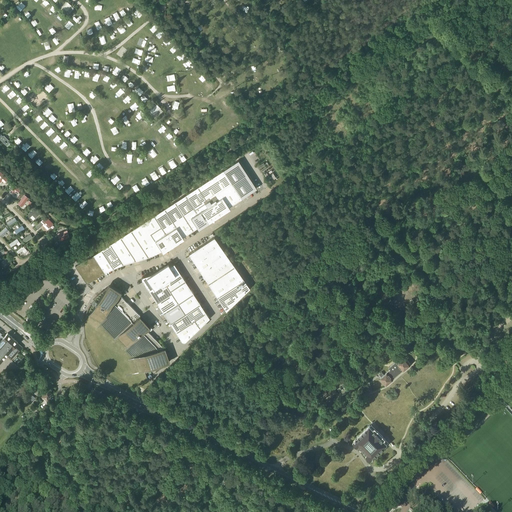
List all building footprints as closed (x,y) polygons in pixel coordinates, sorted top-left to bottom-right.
[(64,0),(63,0),(58,6),(68,15),(74,8),(71,6),(72,5),(67,2),(64,0)] [(152,116),(155,119),(160,113),(161,114),(162,113),(161,112),(163,111),(160,108),(161,108),(157,104),(156,104),(153,102),(146,110),(148,112),(148,113),(152,117),(152,116)] [(0,134),(0,139),(7,146),(10,143),(0,134)] [(187,193),(185,194),(197,212),(190,216),(198,228),(208,221),(211,219),(213,218),(215,217),(217,216),(218,215),(220,214),(221,213),(223,212),(225,211),(227,209),(229,208),(230,207),(229,206),(236,202),(242,198),(257,188),(238,160),(223,170),(187,193)] [(185,194),(175,201),(193,229),(197,227),(190,216),(197,212),(185,194)] [(175,201),(164,208),(183,236),(188,233),(193,229),(175,201)] [(161,226),(151,232),(162,250),(162,251),(184,238),(183,236),(164,208),(154,215),(161,226)] [(154,215),(131,230),(148,256),(153,254),(158,252),(162,250),(151,232),(161,226),(154,215)] [(131,230),(120,237),(131,254),(133,261),(134,260),(133,260),(139,258),(140,259),(143,258),(148,256),(131,230)] [(120,237),(110,243),(123,264),(124,263),(123,263),(129,261),(130,261),(133,261),(131,254),(120,237)] [(208,283),(234,266),(214,237),(189,254),(208,283)] [(110,243),(101,249),(114,267),(116,266),(118,265),(122,264),(123,264),(110,243)] [(101,249),(75,266),(87,284),(104,272),(107,271),(110,269),(114,267),(101,249)] [(161,277),(170,290),(185,280),(181,274),(174,263),(170,266),(160,270),(164,275),(161,277)] [(234,266),(208,283),(217,297),(244,279),(234,266)] [(171,292),(170,290),(161,277),(164,275),(160,270),(157,272),(158,272),(156,273),(154,273),(151,274),(146,276),(143,276),(142,277),(142,278),(141,279),(142,280),(156,302),(171,292)] [(244,279),(217,297),(226,311),(250,288),(244,279)] [(193,293),(190,288),(190,287),(185,280),(170,290),(171,292),(178,303),(193,293)] [(95,306),(89,316),(101,324),(117,339),(127,349),(134,358),(134,359),(138,372),(138,373),(164,364),(169,359),(165,348),(163,348),(146,330),(150,327),(146,323),(140,315),(139,315),(119,295),(121,291),(111,285),(106,288),(96,304),(94,302),(93,304),(95,306)] [(163,312),(178,303),(171,292),(156,302),(163,312)] [(185,313),(200,303),(193,293),(178,303),(185,313)] [(170,323),(185,313),(178,303),(163,312),(170,323)] [(170,323),(175,331),(194,319),(205,312),(200,303),(185,313),(170,323)] [(194,319),(199,327),(209,318),(205,312),(194,319)] [(186,340),(199,327),(194,319),(175,331),(181,340),(182,341),(184,341),(185,341),(186,340)] [(18,342),(8,333),(5,335),(0,330),(0,361),(8,353),(13,357),(22,347),(17,343),(18,342)] [(410,364),(407,360),(405,357),(397,363),(396,362),(389,368),(390,369),(384,375),(381,372),(379,374),(381,377),(380,378),(385,385),(393,379),(403,370),(410,364)] [(30,391),(37,395),(41,388),(35,384),(30,391)] [(48,399),(52,392),(45,388),(42,391),(44,393),(42,396),(48,399)] [(499,395),(498,397),(501,400),(507,395),(504,391),(501,394),(499,395)] [(31,403),(35,397),(30,392),(25,398),(31,403)] [(370,459),(371,460),(387,444),(369,426),(363,432),(353,441),(354,442),(353,443),(356,447),(357,445),(358,446),(359,445),(361,447),(367,454),(366,455),(367,455),(366,457),(369,460),(370,459)]
